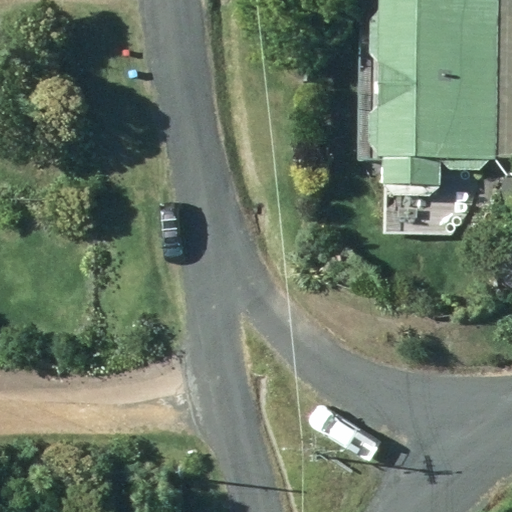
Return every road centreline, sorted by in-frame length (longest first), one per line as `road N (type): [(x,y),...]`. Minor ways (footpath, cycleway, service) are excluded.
road 1 (residential): [(209,257),(339,374),(511,433)]
road 2 (residential): [(187,0),(209,257)]
road 3 (residential): [(209,257),(220,398),(248,511)]
